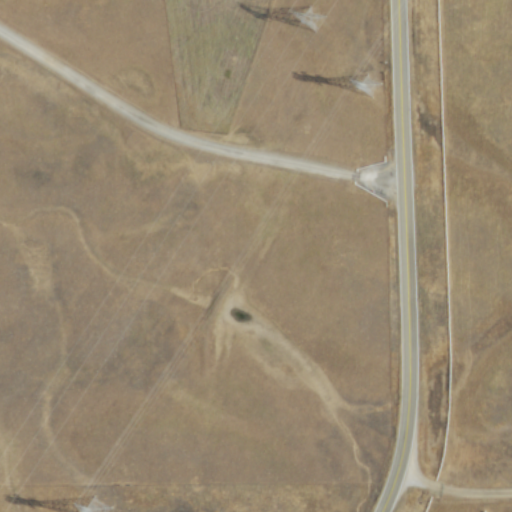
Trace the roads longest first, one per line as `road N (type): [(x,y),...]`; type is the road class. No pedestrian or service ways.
road 1 (tertiary): [(380,511),(401,449),(404,394),(392,0)]
road 2 (residential): [(398,184),(169,133),(0,31)]
